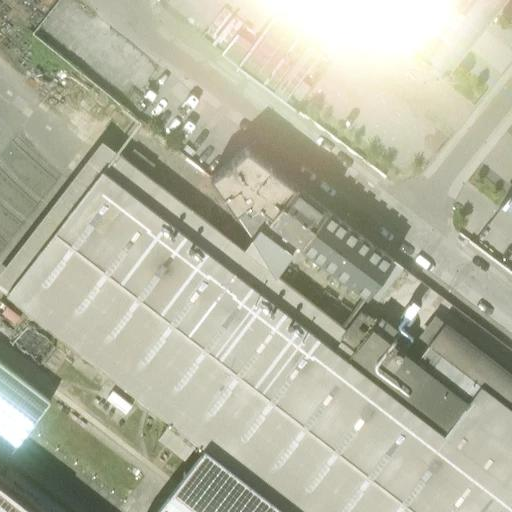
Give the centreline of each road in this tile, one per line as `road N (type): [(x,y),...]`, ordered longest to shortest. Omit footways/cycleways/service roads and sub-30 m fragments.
road 1 (unclassified): [(122,0),(114,10),(409,229)]
road 2 (unclassified): [(511,95),(409,229)]
road 3 (unclassified): [(409,229),(511,309)]
